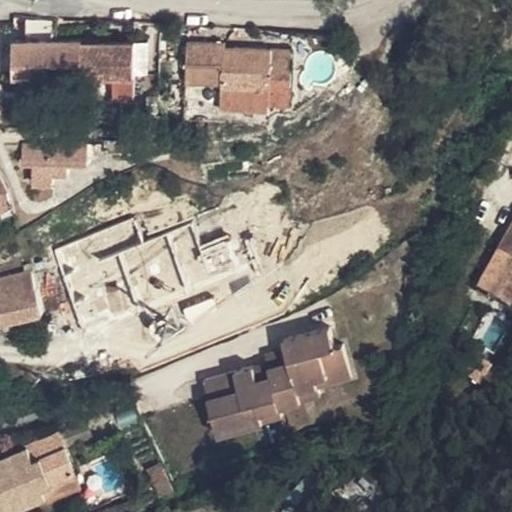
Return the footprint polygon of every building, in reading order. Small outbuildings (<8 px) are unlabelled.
[(0,50),(0,55),(0,84),(34,85),(34,73),(67,73),(67,108),(88,109),(88,86),(117,86),(116,55),(67,54),(67,50),(0,50)] [(274,113),(276,80),(254,78),(255,61),(217,60),(217,67),(208,66),(208,55),(171,53),(169,93),(205,96),(205,108),(231,110),(231,101),(253,102),(253,111),(274,113)] [(231,110),(205,108),(205,117),(231,118),(231,110)] [(35,158),(37,180),(57,179),(56,164),(93,162),(91,135),(24,140),(25,159),(35,158)] [(492,277),(471,315),(503,332),(511,315),(511,219),(484,270),(492,277)] [(219,272),(203,227),(123,255),(138,300),(219,272)] [(17,289),(27,326),(114,303),(105,267),(17,289)] [(462,308),(471,315),(492,277),(484,270),(462,308)] [(17,289),(15,283),(0,287),(0,340),(6,338),(5,331),(27,326),(17,289)] [(240,389),(238,380),(236,375),(183,390),(198,446),(234,437),(231,427),(263,417),(286,411),(282,396),(318,385),(320,391),(340,385),(332,354),(320,358),(314,336),(267,351),(270,361),(276,382),(256,388),(255,385),(240,389)] [(253,375),(255,385),(256,388),(276,382),(270,361),(251,367),(253,375)] [(253,375),(238,380),(240,389),(255,385),(253,375)] [(477,388),(462,378),(451,394),(465,404),(477,388)] [(302,397),(320,391),(318,385),(282,396),(286,411),(305,406),(302,397)] [(231,427),(234,437),(266,428),(263,417),(231,427)] [(0,511),(14,511),(28,507),(24,498),(59,483),(41,440),(7,455),(8,458),(0,462),(0,511)] [(24,498),(28,507),(63,492),(59,483),(24,498)]
